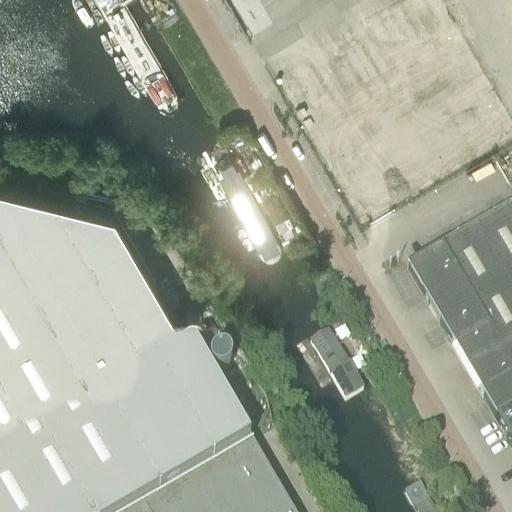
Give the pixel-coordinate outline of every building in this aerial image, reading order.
[(91,0),(95,8),(151,104),(154,109),(159,114),(162,116),(168,116),(171,115),(175,112),(178,107),(178,103),(176,97),(173,91),(121,0),(91,0)] [(224,163),(222,164),(220,165),(218,167),(218,171),(218,175),(220,180),(222,185),(255,242),(261,250),(264,254),(268,256),(270,257),(273,257),(275,257),(277,254),(278,252),(279,250),(279,246),(277,240),(273,232),(240,175),(236,170),(233,166),(230,164),(226,162),(224,163)] [(0,511),(131,511),(248,444),(227,409),(112,211),(0,183),(0,511)] [(405,271),(437,327),(511,282),(511,216),(508,210),(405,271)] [(511,282),(437,327),(465,375),(511,347),(511,282)] [(325,320),(311,328),(349,391),(363,383),(325,320)] [(511,347),(465,375),(494,423),(511,412),(511,347)] [(511,412),(494,423),(511,454),(511,412)] [(131,511),(288,511),(249,444),(131,511)] [(431,511),(417,486),(402,493),(412,511),(431,511)]
